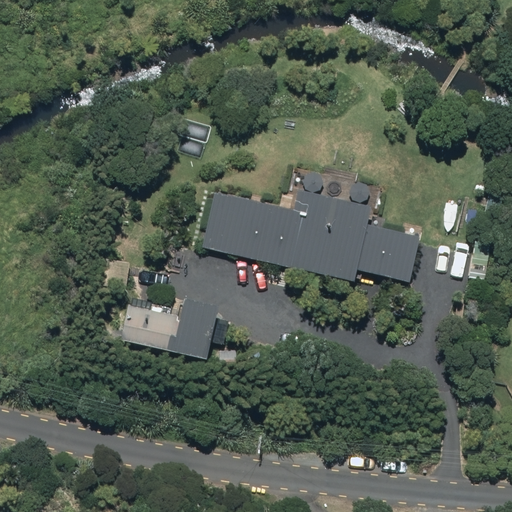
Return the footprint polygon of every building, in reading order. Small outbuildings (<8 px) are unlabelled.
[(196,252),(349,287),(351,276),(403,288),(413,245),(358,233),(361,217),(290,201),(285,220),(206,201),(196,252)] [(493,205),(490,219),(499,221),(502,207),(493,205)] [(122,254),(125,231),(107,228),(104,252),(122,254)] [(121,294),(125,267),(99,263),(95,291),(121,294)] [(113,349),(199,368),(210,317),(174,309),(171,324),(120,313),(113,349)]
